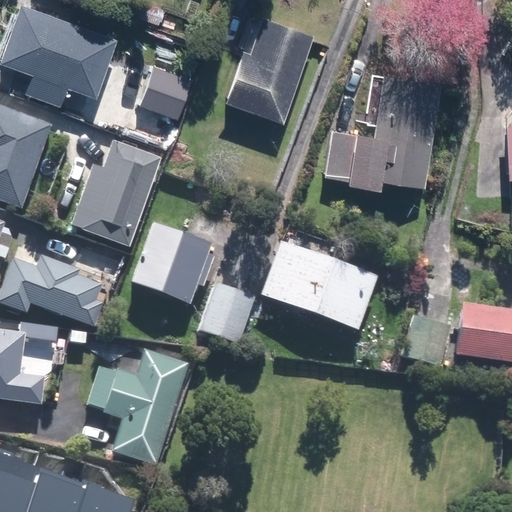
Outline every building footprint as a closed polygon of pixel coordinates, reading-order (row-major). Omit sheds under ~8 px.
[(111,39),(16,2),(0,43),(0,59),(30,71),(23,90),(55,103),(62,84),(89,94),(111,39)] [(251,19),(220,99),(277,121),(310,35),(259,15),(256,21),(251,19)] [(139,105),(177,118),(191,80),(153,67),(139,105)] [(420,185),(437,84),(379,74),(369,134),(329,127),(322,174),(370,182),(371,177),(420,185)] [(0,202),(17,208),(47,126),(0,109),(0,202)] [(511,122),(502,123),(505,176),(511,175),(511,122)] [(123,245),(156,160),(110,143),(100,170),(92,167),(70,225),(123,245)] [(205,246),(149,225),(127,283),(183,304),(205,246)] [(277,243),(258,297),(351,331),(371,277),(277,243)] [(36,265),(13,257),(0,293),(0,301),(27,312),(31,302),(95,325),(103,303),(96,300),(103,283),(79,274),(81,268),(41,253),(36,265)] [(250,298),(213,286),(198,331),(235,343),(250,298)] [(511,312),(511,313),(457,305),(450,354),(511,362),(511,312)] [(445,326),(405,318),(396,358),(436,367),(445,326)] [(22,334),(0,331),(0,400),(38,405),(41,380),(16,376),(22,334)] [(151,466),(185,365),(142,351),(133,377),(115,371),(114,374),(96,368),(85,402),(103,408),(101,413),(119,419),(108,452),(151,466)] [(0,511),(27,511),(43,467),(0,452),(0,511)] [(43,467),(27,511),(69,511),(83,474),(61,467),(59,473),(43,467)] [(104,482),(83,474),(69,511),(129,511),(134,499),(103,488),(104,482)]
